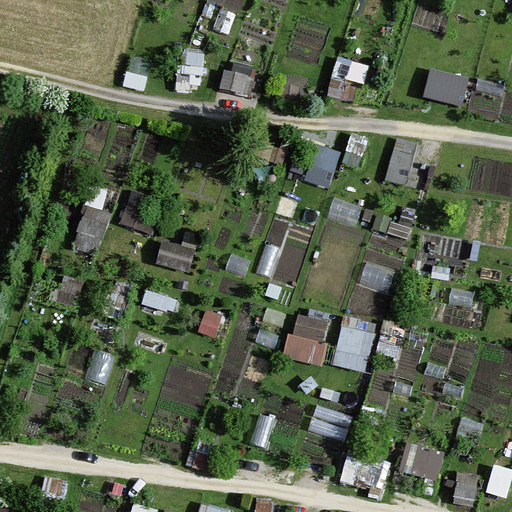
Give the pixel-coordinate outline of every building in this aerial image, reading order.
[(331,91),(360,99),(370,60),(342,53),(331,91)] [(428,91),(465,100),(472,73),(435,63),(428,91)] [(250,86),(252,70),(227,68),(225,84),(250,86)] [(333,182),(344,148),(321,140),(310,174),(333,182)] [(102,250),(115,208),(90,200),(77,243),(102,250)] [(194,260),(197,244),(165,239),(162,255),(194,260)] [(328,358),(330,313),(295,311),(293,355),(328,358)] [(346,322),(337,359),(369,367),(379,331),(346,322)] [(443,474),(450,449),(415,440),(409,465),(443,474)] [(372,478),(385,483),(391,465),(354,451),(347,471),(371,480),(372,478)] [(207,497),(202,511),(233,511),(236,505),(207,497)] [(158,511),(160,503),(136,498),(132,511),(158,511)]
